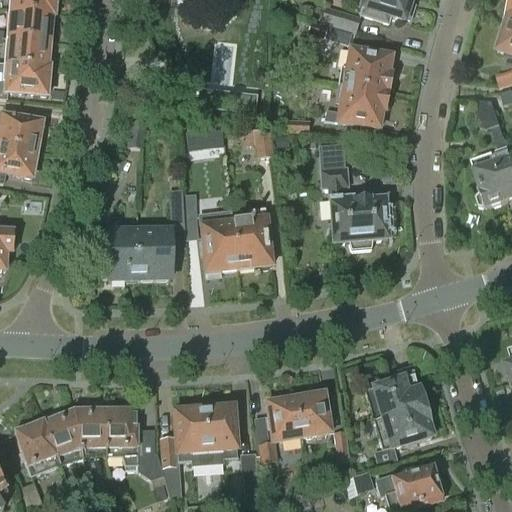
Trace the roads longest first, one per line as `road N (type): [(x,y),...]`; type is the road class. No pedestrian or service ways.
road 1 (residential): [(439,301),(259,343),(22,348)]
road 2 (residential): [(22,348),(66,226),(94,75),(95,0)]
road 3 (residential): [(439,301),(424,188),(439,67),(459,0)]
road 4 (residential): [(502,511),(439,301)]
